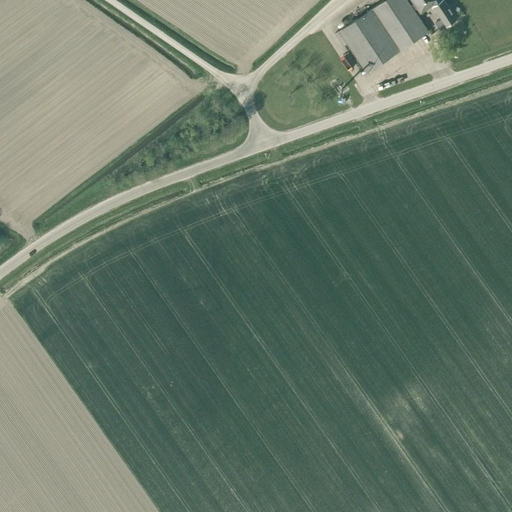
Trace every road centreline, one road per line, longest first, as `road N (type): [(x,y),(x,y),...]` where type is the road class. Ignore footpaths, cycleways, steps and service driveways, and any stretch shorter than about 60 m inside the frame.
road 1 (tertiary): [(0,271),(82,218),(264,146)]
road 2 (tertiary): [(264,146),(511,58)]
road 3 (unclassified): [(240,88),(112,0)]
road 4 (unclassified): [(240,88),(344,0)]
